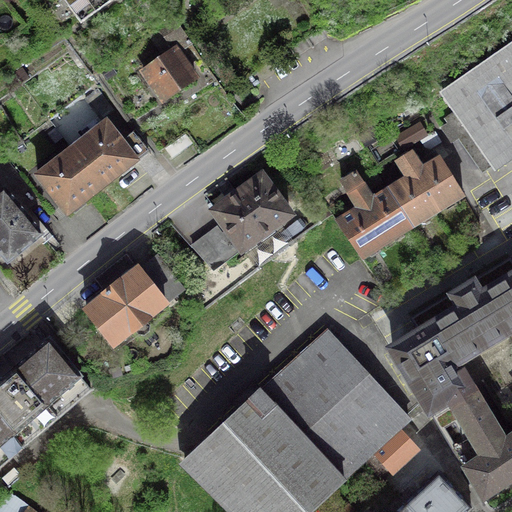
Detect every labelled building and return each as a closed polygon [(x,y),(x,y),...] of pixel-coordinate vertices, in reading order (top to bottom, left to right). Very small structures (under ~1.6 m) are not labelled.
[(64,0),(80,23),(111,0),(64,0)] [(159,28),(174,48),(176,51),(190,41),(174,18),(159,28)] [(511,47),(444,95),(455,111),(445,118),(479,168),(511,144),(511,47)] [(176,51),(174,48),(143,70),(164,100),(195,78),(176,51)] [(95,89),(83,99),(97,116),(109,107),(95,89)] [(72,149),(101,187),(148,150),(133,132),(122,141),(106,122),(72,149)] [(441,141),(435,131),(421,140),(425,145),(431,147),(441,141)] [(101,187),(72,149),(37,175),(67,213),(101,187)] [(389,189),(411,227),(463,194),(440,158),(418,171),(412,163),(417,161),(411,152),(397,161),(408,177),(389,189)] [(326,206),(361,258),(411,227),(389,189),(369,202),(364,193),(368,190),(356,172),(341,181),(359,208),(345,216),(342,211),(348,207),(341,194),(326,206)] [(215,210),(207,200),(173,225),(214,270),(290,215),(262,176),(215,210)] [(23,179),(12,187),(29,207),(40,199),(23,179)] [(41,233),(4,189),(0,191),(0,250),(8,260),(41,233)] [(479,243),(413,284),(418,293),(485,251),(479,243)] [(126,252),(93,278),(105,293),(86,308),(115,345),(184,290),(147,244),(130,257),(126,252)] [(483,499),(511,479),(511,261),(510,258),(470,282),(471,284),(455,294),(454,291),(411,317),(420,333),(392,349),(483,499)] [(38,327),(4,355),(58,417),(91,389),(38,327)] [(409,421),(325,329),(259,389),(344,480),(366,460),(409,421)] [(58,417),(4,355),(0,359),(0,418),(24,446),(58,417)] [(310,511),(344,480),(259,389),(187,455),(181,461),(232,511),(310,511)] [(0,466),(24,446),(0,418),(0,466)] [(409,421),(366,460),(382,478),(390,470),(386,466),(418,436),(409,421)] [(465,511),(471,507),(439,472),(404,503),(412,511),(465,511)] [(34,511),(12,494),(0,507),(0,511),(1,511),(34,511)] [(412,511),(404,503),(395,511),(412,511)]
